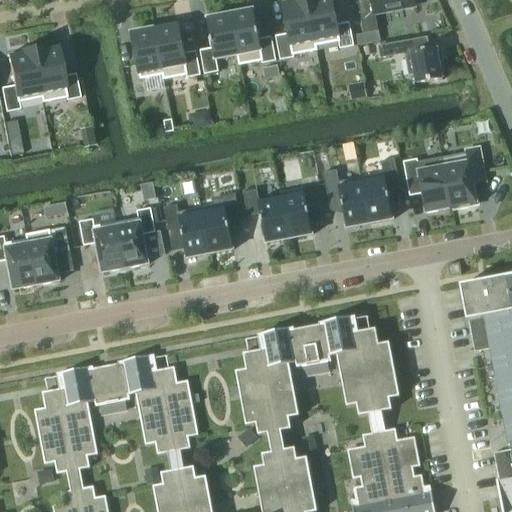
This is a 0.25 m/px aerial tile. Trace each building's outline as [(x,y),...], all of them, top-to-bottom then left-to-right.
[(316,52),(306,0),(295,0),(294,0),(295,3),(282,5),(288,35),(275,37),(280,61),(294,58),(293,56),(316,52)] [(306,0),(316,52),(317,52),(316,47),(338,43),(340,50),(354,47),(349,23),(337,25),(331,0),(306,0)] [(413,0),(357,0),(364,35),(378,32),(375,14),(415,6),(413,0)] [(253,10),(230,15),(240,66),(262,62),(262,64),(276,62),(271,38),(259,40),(253,10)] [(240,66),(230,15),(207,19),(212,49),(200,51),(204,75),(219,73),(216,61),(237,57),(239,66),(240,66)] [(178,25),(154,29),(164,81),(186,76),(187,79),(201,76),(196,52),(183,54),(178,25)] [(164,81),(154,29),(131,34),(140,80),(163,76),(163,81),(164,81)] [(427,38),(403,42),(409,76),(415,75),(417,85),(443,80),(437,49),(429,50),(427,38)] [(385,46),(377,47),(380,60),(387,59),(385,46)] [(44,48),(32,50),(42,104),(65,99),(65,102),(79,99),(75,75),(62,77),(57,48),(44,50),(44,48)] [(42,104),(32,50),(20,53),(20,55),(8,57),(14,87),(1,89),(6,113),(20,110),(18,103),(40,99),(41,104),(42,104)] [(172,120),(164,122),(166,134),(174,132),(172,120)] [(441,158),(442,163),(443,168),(451,210),(457,209),(460,210),(469,209),(471,206),(477,205),(472,175),(484,173),(480,149),(466,151),(466,154),(441,158)] [(361,178),(370,225),(393,221),(387,191),(400,189),(394,160),(380,163),(383,174),(361,178)] [(420,185),(426,214),(451,210),(443,168),(442,163),(418,167),(417,160),(403,163),(408,187),(420,185)] [(339,183),(337,171),(323,173),(328,202),(341,200),(346,229),(370,225),(361,178),(339,183)] [(280,194),(280,199),(288,240),(312,236),(304,189),(280,194)] [(257,191),(243,193),(248,217),(260,215),(266,245),(288,240),(280,199),(259,203),(257,191)] [(239,218),(240,224),(241,224),(235,192),(212,197),(213,206),(201,209),(210,255),(233,251),(227,220),(239,218)] [(164,208),(169,232),(181,230),(187,260),(210,255),(201,209),(179,213),(177,206),(164,208)] [(116,223),(125,270),(148,265),(143,236),(155,233),(151,209),(137,212),(138,219),(116,223)] [(125,270),(116,223),(94,227),(93,220),(79,223),(84,247),(96,245),(102,274),(125,270)] [(26,235),(27,240),(36,287),(60,282),(54,255),(70,252),(65,228),(26,235)] [(13,291),(36,287),(27,240),(6,244),(4,237),(0,238),(0,263),(8,262),(13,291)] [(448,269),(449,278),(461,276),(459,264),(448,266),(448,269)] [(494,454),(499,485),(498,486),(502,511),(511,511),(511,277),(460,287),(467,323),(468,322),(474,353),(493,350),(511,451),(494,454)] [(260,336),(262,352),(243,355),(246,371),(236,373),(246,427),(256,425),(258,437),(268,435),(272,454),(262,455),(264,467),(254,469),(262,511),(212,511),(206,478),(196,480),(194,469),(184,470),(180,452),(190,450),(188,438),(198,436),(188,382),(177,384),(174,368),(155,372),(152,356),(120,363),(120,365),(91,370),(91,368),(58,374),(61,390),(42,393),(45,409),(34,411),(45,465),(55,463),(57,475),(67,473),(71,492),(61,494),(63,505),(53,507),(53,511),(108,511),(106,497),(96,499),(93,488),(83,489),(80,471),(90,469),(88,457),(98,455),(88,404),(95,402),(95,407),(130,400),(129,396),(135,395),(145,446),(155,444),(158,456),(168,454),(171,473),(161,475),(163,486),(153,488),(157,511),(316,511),(307,459),(297,461),(295,449),(285,451),(281,432),(291,430),(289,419),(299,417),(289,366),(296,364),(297,369),(331,362),(330,358),(337,356),(347,408),(357,406),(359,418),(369,416),(372,435),(362,436),(365,448),(347,451),(353,480),(360,478),(362,488),(355,489),(358,503),(351,504),(352,511),(434,511),(430,489),(424,490),(421,477),(414,478),(413,469),(420,467),(414,438),(397,442),(395,430),(385,432),(382,413),(392,411),(390,400),(400,398),(389,344),(379,346),(376,330),(371,331),(356,334),(353,318),(321,324),(321,327),(292,332),(292,330),(260,336)]
